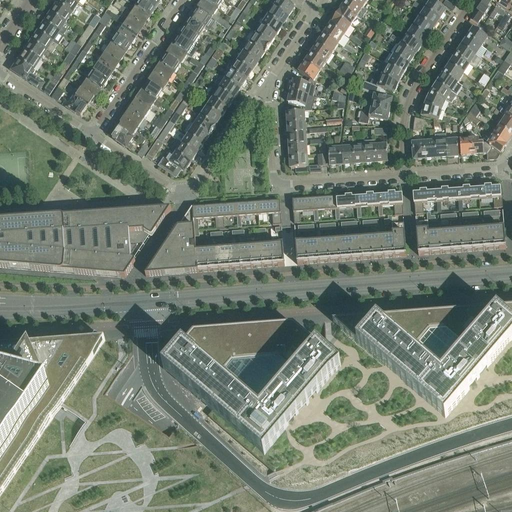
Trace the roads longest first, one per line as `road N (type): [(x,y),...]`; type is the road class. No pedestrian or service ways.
road 1 (secondary): [(0,312),(511,278)]
road 2 (secondary): [(511,268),(0,300)]
road 3 (residential): [(95,137),(174,188),(190,187),(269,80)]
road 4 (residential): [(405,174),(278,183),(269,80)]
road 5 (residential): [(405,174),(403,109),(471,0)]
road 6 (residential): [(95,137),(183,0)]
